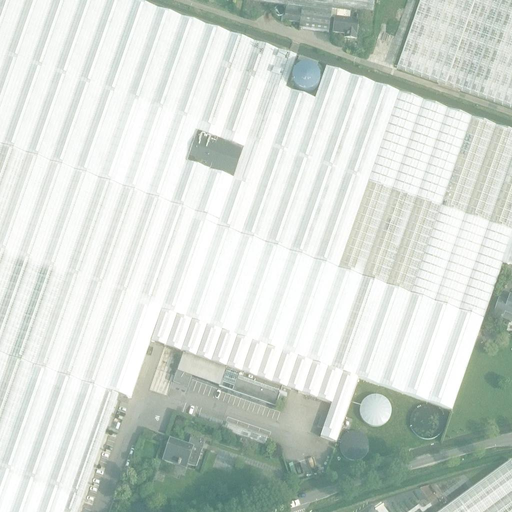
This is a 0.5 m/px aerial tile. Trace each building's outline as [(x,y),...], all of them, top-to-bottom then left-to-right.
[(0,0),(0,511),(77,511),(120,392),(132,396),(151,342),(161,311),(309,362),(359,380),(452,412),(503,266),(511,269),(511,133),(326,69),(315,99),(285,89),(296,58),(231,36),(127,0),(0,0)] [(342,18),(351,20),(352,10),(373,13),(374,0),(244,0),(244,1),(286,7),(332,14),(331,17),(335,18),(342,18)] [(511,0),(420,0),(397,68),(511,108),(511,0)] [(329,34),(331,17),(332,14),(286,7),(284,23),(299,25),(299,29),(329,34)] [(342,18),(335,18),(333,33),(348,36),(347,39),(356,41),(359,21),(351,20),(342,18)] [(318,63),(299,57),(297,63),(316,69),(318,63)] [(511,316),(511,296),(508,303),(499,300),(495,313),(504,316),(505,314),(511,316)] [(186,354),(282,388),(332,405),(328,418),(324,429),(321,438),(337,444),(359,380),(309,362),(161,311),(151,342),(186,354)] [(275,409),(282,388),(186,354),(185,356),(183,355),(173,384),(188,389),(191,378),(219,387),(218,389),(275,409)] [(321,415),(317,427),(324,429),(328,418),(321,415)] [(228,424),(228,425),(225,432),(264,445),(267,437),(228,424)] [(195,469),(205,443),(190,438),(187,447),(169,441),(162,462),(179,468),(180,463),(195,469)] [(511,511),(511,465),(510,463),(443,511),(511,511)]
